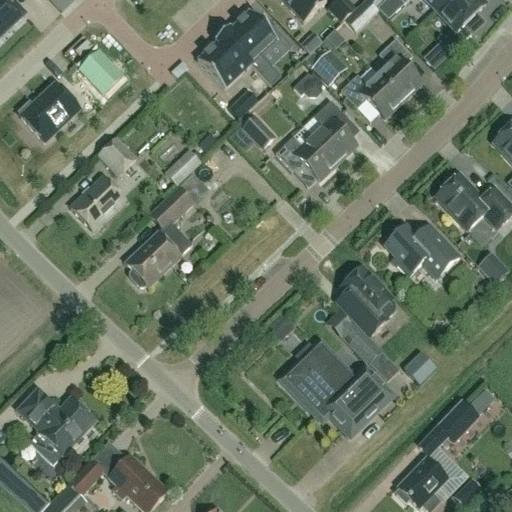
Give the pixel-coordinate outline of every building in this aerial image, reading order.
[(0,0),(0,40),(24,18),(7,0),(0,0)] [(276,0),(302,27),(325,6),(319,0),(276,0)] [(394,0),(403,9),(412,0),(420,0),(435,15),(450,0),(394,0)] [(450,0),(435,15),(452,33),(439,47),(450,58),(470,39),(462,30),(484,9),(475,0),(450,0)] [(342,25),(352,36),(377,14),(366,3),(342,25)] [(220,38),(249,69),(269,90),(279,81),(259,60),(279,41),(266,27),(263,30),(248,15),(229,33),(228,31),(220,38)] [(419,25),(410,32),(421,45),(429,38),(419,25)] [(223,94),(249,69),(220,38),(213,45),(215,47),(196,64),(223,94)] [(388,70),(377,80),(402,106),(421,88),(403,69),(411,61),(394,44),(378,59),(388,70)] [(328,89),(342,75),(346,72),(329,55),(325,58),(321,53),(306,67),(328,89)] [(103,99),(121,81),(98,57),(79,74),(103,99)] [(402,106),(377,80),(366,90),(356,80),(340,96),(356,113),(365,105),(383,124),(402,106)] [(18,117),(21,120),(19,122),(43,147),(77,114),(54,89),(31,111),(28,107),(18,117)] [(322,133),(312,142),(337,168),(355,150),(350,145),(359,137),(330,106),(312,122),(322,133)] [(261,153),(272,142),(253,122),(242,133),(261,153)] [(511,128),(493,147),(511,166),(511,128)] [(337,168),(312,142),(302,151),(292,141),(275,158),(291,175),(300,167),(318,186),(337,168)] [(116,144),(99,161),(117,180),(135,163),(116,144)] [(188,154),(164,177),(176,191),(200,168),(188,154)] [(207,195),(192,178),(178,191),(193,208),(207,195)] [(482,204),(458,179),(435,202),(466,235),(483,220),(496,234),(511,219),(511,212),(493,193),(482,204)] [(102,182),(70,213),(92,236),(124,205),(102,182)] [(177,192),(148,220),(163,236),(192,208),(177,192)] [(458,261),(450,252),(428,230),(420,238),(418,236),(414,236),(412,238),(405,230),(384,250),(395,262),(391,265),(407,281),(421,268),(436,283),(458,261)] [(143,292),(145,290),(147,292),(179,261),(157,238),(125,268),(132,275),(129,277),(129,281),(139,292),(143,292)] [(275,273),(286,263),(278,255),(268,265),(275,273)] [(486,274),(492,287),(503,281),(497,269),(486,274)] [(368,342),(384,326),(382,325),(391,316),(393,312),(392,308),(389,305),(391,302),(361,271),(338,294),(358,315),(358,317),(352,323),(351,322),(350,323),(368,342)] [(278,344),(292,330),(282,320),(268,334),(278,344)] [(281,344),(291,354),(301,344),(290,334),(281,344)] [(295,361),(301,367),(283,384),(314,417),(322,411),(324,413),(364,375),(353,385),(319,350),(314,355),(308,349),(295,361)] [(34,351),(26,363),(37,370),(44,358),(34,351)] [(382,386),(395,376),(378,353),(365,362),(382,386)] [(364,375),(324,413),(349,439),(389,401),(364,375)] [(18,416),(40,436),(29,448),(52,470),(93,426),(70,404),(59,416),(37,395),(18,416)] [(417,451),(428,462),(449,440),(455,446),(461,439),(460,439),(471,428),(459,417),(449,427),(444,423),(417,451)] [(89,465),(67,488),(80,501),(103,477),(108,483),(116,491),(113,494),(122,503),(125,500),(137,511),(152,511),(167,496),(130,460),(126,465),(107,447),(89,465)] [(13,456),(20,467),(31,460),(24,449),(13,456)] [(397,492),(399,494),(395,498),(406,508),(409,504),(418,511),(419,511),(422,510),(423,511),(434,511),(440,506),(432,499),(446,484),(424,463),(397,492)] [(44,511),(45,511),(48,508),(0,464),(0,491),(22,511),(44,511)] [(67,488),(45,511),(44,511),(77,511),(82,508),(83,508),(85,506),(80,501),(67,488)]
